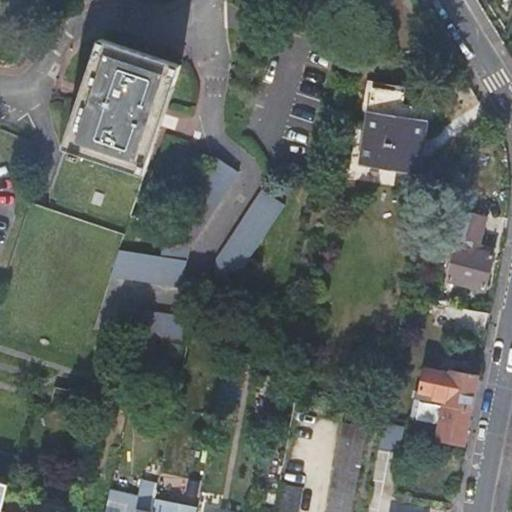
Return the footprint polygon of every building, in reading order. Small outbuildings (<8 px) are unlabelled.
[(61,159),(143,187),(179,78),(97,51),(61,159)] [(405,95),(373,90),(361,165),(419,174),(427,125),(422,125),(424,111),(403,107),(405,95)] [(120,253),(115,274),(183,288),(191,249),(240,172),(218,159),(170,234),(164,262),(120,253)] [(213,288),(238,294),(242,271),(285,205),(262,191),(218,261),(213,288)] [(488,218),(458,210),(452,237),(469,241),(467,248),(457,246),(449,280),(484,290),(493,256),(479,252),(488,218)] [(121,331),(187,346),(193,319),(126,305),(121,331)] [(491,315),(446,306),(445,314),(455,320),(453,329),(486,336),(491,315)] [(422,391),(416,391),(414,401),(429,404),(431,394),(437,395),(436,399),(441,400),(439,406),(471,411),(478,378),(453,373),(452,375),(427,370),(422,391)] [(54,386),(49,402),(100,416),(104,399),(54,386)] [(465,444),(471,411),(439,406),(429,404),(414,401),(411,414),(419,415),(419,421),(441,425),(439,438),(465,444)] [(352,511),(368,430),(344,425),(327,511),(352,511)] [(0,511),(10,473),(0,470),(0,511)] [(162,511),(167,485),(157,484),(156,490),(151,511),(162,511)] [(290,511),(295,489),(279,486),(274,511),(290,511)] [(149,511),(151,511),(156,490),(144,488),(139,510),(149,511)] [(109,501),(105,511),(138,511),(139,510),(128,508),(129,505),(109,501)]
